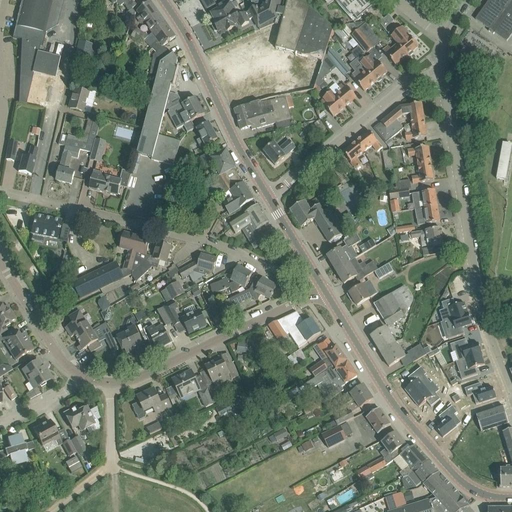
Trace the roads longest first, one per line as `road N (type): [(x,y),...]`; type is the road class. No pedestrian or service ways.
road 1 (residential): [(311,295),(251,257),(207,241),(0,190)]
road 2 (residential): [(511,396),(479,311),(440,74)]
road 3 (secondary): [(511,497),(484,494),(452,473),(393,403),(323,289)]
road 4 (residential): [(81,375),(110,382),(144,374),(311,295)]
road 5 (secondary): [(269,198),(162,0)]
road 6 (residential): [(269,198),(411,81),(440,74)]
road 7 (residential): [(0,258),(58,355),(81,375)]
